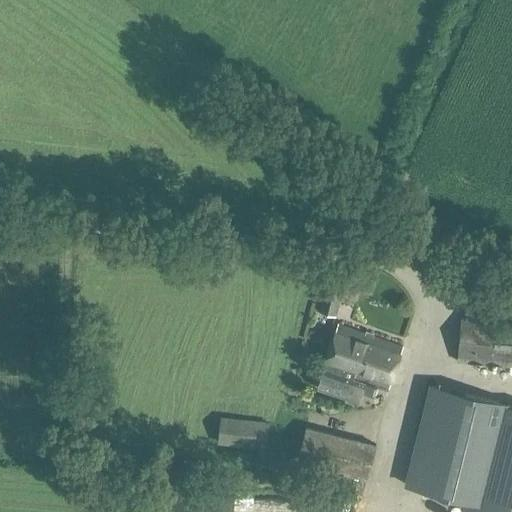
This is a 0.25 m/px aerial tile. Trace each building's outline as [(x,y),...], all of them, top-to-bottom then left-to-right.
[(392,234),(391,236),(387,248),(419,258),(423,244),(392,234)] [(336,317),(345,283),(327,279),(319,312),(336,317)] [(511,321),(461,317),(457,362),(511,367),(511,321)] [(339,325),(324,369),(376,387),(387,390),(402,346),(339,325)] [(376,387),(324,369),(318,388),(358,402),(362,392),(373,396),(376,387)] [(463,511),(511,511),(511,406),(505,405),(506,402),(430,384),(407,485),(466,499),(463,511)] [(217,444),(266,449),(269,422),(221,417),(217,444)] [(297,463),(350,476),(368,480),(377,444),(306,426),(297,463)]
